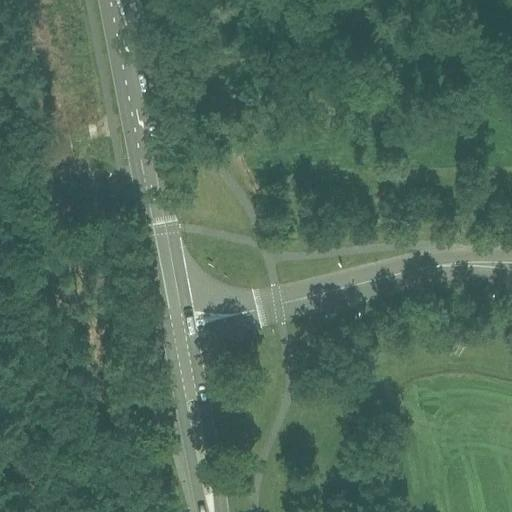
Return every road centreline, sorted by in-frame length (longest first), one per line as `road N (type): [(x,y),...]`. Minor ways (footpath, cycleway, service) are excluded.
road 1 (secondary): [(104,0),(167,329)]
road 2 (secondary): [(190,323),(125,0)]
road 3 (unclassified): [(190,323),(425,268),(511,266)]
road 4 (secondary): [(217,511),(190,323)]
road 5 (secondary): [(167,329),(205,511)]
